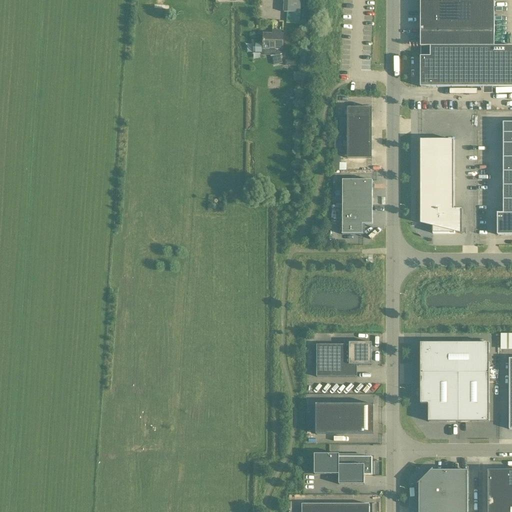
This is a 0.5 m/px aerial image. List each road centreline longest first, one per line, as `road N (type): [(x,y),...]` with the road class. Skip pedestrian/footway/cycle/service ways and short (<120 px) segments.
road 1 (unclassified): [(393,252),(393,0)]
road 2 (unclassified): [(392,454),(393,252)]
road 3 (unclassified): [(511,262),(413,262),(393,252)]
road 4 (unclassified): [(511,453),(392,454)]
